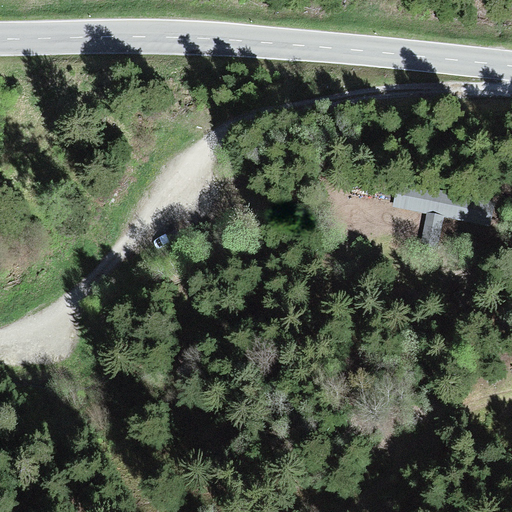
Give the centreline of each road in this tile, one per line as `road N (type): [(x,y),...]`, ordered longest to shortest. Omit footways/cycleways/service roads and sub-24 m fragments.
road 1 (track): [(0,342),(88,298),(163,188),(238,119),(355,91),(511,89)]
road 2 (tertiary): [(0,37),(202,38),(511,67)]
